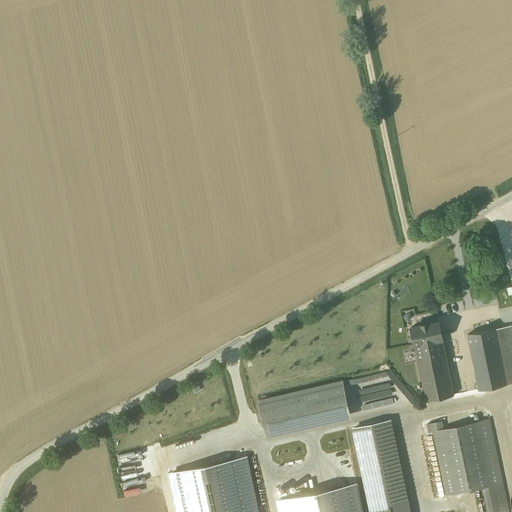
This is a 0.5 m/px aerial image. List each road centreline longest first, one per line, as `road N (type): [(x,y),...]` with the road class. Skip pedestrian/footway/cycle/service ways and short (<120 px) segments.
road 1 (unclassified): [(511,195),(15,471),(4,483),(4,511)]
road 2 (track): [(409,251),(357,0)]
